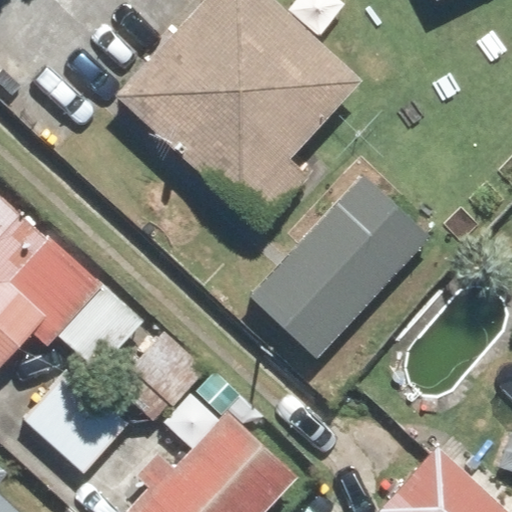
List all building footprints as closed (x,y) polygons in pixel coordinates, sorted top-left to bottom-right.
[(295,151),(366,73),(285,0),(198,0),(118,90),(264,222),(313,167),(295,151)] [(316,354),(435,233),(368,167),(249,287),(316,354)] [(0,359),(36,320),(55,338),(64,328),(102,364),(144,319),(2,185),(0,187),(0,359)] [(176,404),(211,367),(170,329),(135,366),(176,404)] [(87,467),(130,415),(72,366),(28,418),(87,467)] [(178,460),(163,448),(141,474),(150,481),(127,510),(129,511),(261,511),(301,464),(227,402),(178,460)] [(383,511),(511,511),(511,501),(443,439),(380,509),(383,511)] [(0,485),(15,469),(0,455),(0,511),(86,511),(73,499),(61,511),(28,511),(0,485)]
